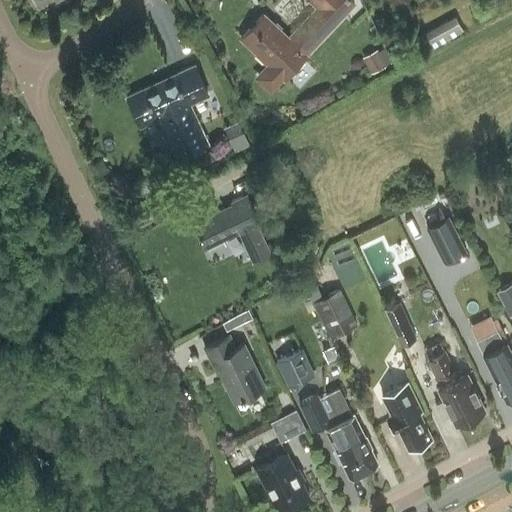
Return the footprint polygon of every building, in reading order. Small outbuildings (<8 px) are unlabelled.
[(264,12),(241,37),(268,63),(255,77),(271,92),(284,78),(285,79),(357,2),(354,0),(309,0),(318,9),(291,38),(264,12)] [(457,17),(421,36),(429,50),(464,31),(457,17)] [(377,49),(365,55),(374,71),(386,65),(377,49)] [(196,66),(129,97),(142,126),(162,117),(174,142),(203,129),(191,103),(210,95),(196,66)] [(246,135),(231,142),(234,149),(249,143),(246,135)] [(232,202),(233,204),(196,221),(208,248),(241,233),(254,262),(273,254),(260,224),(262,223),(249,195),(232,202)] [(446,261),(467,250),(448,215),(427,226),(446,261)] [(314,302),(331,339),(359,326),(341,289),(314,302)] [(416,338),(400,302),(384,309),(401,345),(416,338)] [(251,305),(227,319),(231,326),(255,312),(251,305)] [(507,399),(510,398),(511,399),(511,348),(509,343),(507,344),(499,329),(483,336),(491,352),(485,355),(507,399)] [(220,374),(222,372),(236,402),(266,388),(245,344),(236,349),(230,336),(207,347),(220,374)] [(334,345),(325,349),(330,360),(339,356),(334,345)] [(276,361),(288,386),(315,374),(303,348),(276,361)] [(429,358),(438,378),(455,370),(445,350),(429,358)] [(458,425),(487,411),(468,373),(440,387),(446,400),(437,404),(444,418),(453,414),(458,425)] [(384,392),(395,414),(389,417),(396,431),(400,428),(410,448),(432,437),(405,381),(384,392)] [(328,396),(364,471),(379,464),(356,415),(354,416),(341,389),(328,395),(329,396),(328,396)] [(351,477),(364,471),(328,396),(321,400),(319,395),(302,403),(315,432),(328,427),(351,477)] [(271,421),(281,441),(307,428),(297,408),(271,421)] [(292,503),(293,505),(310,496),(289,452),(259,468),(280,509),(292,503)]
